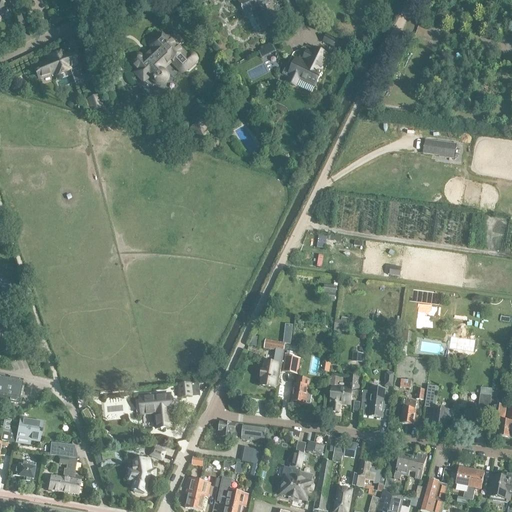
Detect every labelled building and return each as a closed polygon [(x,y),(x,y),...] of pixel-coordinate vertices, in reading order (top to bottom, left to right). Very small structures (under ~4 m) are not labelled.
[(0,0),(0,9),(11,5),(8,0),(0,0)] [(270,3),(268,0),(236,0),(245,16),(254,12),(263,30),(274,25),(265,6),(270,3)] [(133,73),(144,85),(150,80),(153,83),(154,84),(157,86),(160,87),(163,86),(166,85),(168,83),(170,80),(170,77),(169,73),(166,69),(171,65),(179,72),(180,74),(182,74),(185,74),(187,73),(196,64),(197,62),(198,59),(198,57),(196,55),(193,53),(190,53),(187,54),(180,46),(184,42),(174,32),(171,35),(166,37),(163,34),(158,38),(154,37),(152,38),(149,40),(148,42),(148,44),(148,46),(149,48),(150,50),(144,56),(142,54),(140,53),(137,53),(135,54),(132,55),(131,57),(130,59),(130,61),(130,63),(131,65),(135,71),(133,73)] [(274,44),(283,40),(279,32),(271,36),(274,44)] [(337,41),(327,36),(323,42),(334,48),(336,44),(337,42),(337,41)] [(350,49),(337,42),(336,44),(334,48),(347,55),(350,49)] [(267,51),(270,57),(277,54),(274,48),(267,51)] [(48,61),(49,62),(35,69),(37,73),(36,73),(37,75),(38,75),(39,80),(54,75),(55,77),(63,75),(70,71),(70,69),(77,66),(72,54),(65,56),(64,54),(56,56),(48,61)] [(299,79),(315,87),(322,73),(320,72),(325,61),(316,56),(310,67),(296,60),(293,66),(288,63),(283,74),(289,77),(286,82),(295,87),(299,79)] [(87,100),(92,113),(104,109),(99,96),(87,100)] [(203,121),(189,129),(199,146),(202,144),(204,145),(210,141),(210,139),(213,138),(203,121)] [(252,129),(265,150),(272,146),(258,125),(252,129)] [(191,137),(185,140),(188,146),(194,142),(191,137)] [(212,140),(209,150),(217,152),(219,142),(218,141),(213,139),(212,140)] [(456,144),(425,140),(423,155),(454,159),(456,144)] [(307,141),(304,147),(309,150),(313,144),(307,141)] [(325,249),(327,237),(319,236),(317,248),(325,249)] [(389,276),(400,277),(402,268),(391,267),(389,276)] [(322,301),(334,302),(336,288),(324,286),(322,301)] [(401,333),(392,333),(392,341),(400,342),(401,333)] [(452,337),(450,349),(475,353),(477,340),(452,337)] [(275,389),(275,388),(278,388),(284,353),(285,344),(266,340),(264,349),(276,351),(273,366),(263,364),(259,387),(275,389)] [(283,371),(296,374),(298,361),(289,359),(292,344),(287,344),(283,371)] [(353,354),(353,362),(363,363),(363,355),(353,354)] [(457,355),(456,360),(460,363),(464,361),(464,356),(461,354),(457,355)] [(386,373),(385,387),(393,388),(394,374),(386,373)] [(0,401),(18,405),(23,380),(0,375),(0,401)] [(349,376),(348,390),(332,388),(329,413),(339,414),(340,404),(349,405),(349,402),(351,402),(352,396),(358,397),(360,377),(349,376)] [(401,380),(400,389),(410,390),(411,381),(401,380)] [(304,381),(303,387),(294,385),(291,402),(293,402),(293,404),(296,404),(297,403),(310,405),(312,394),(307,393),(309,381),(304,381)] [(200,396),(199,384),(178,386),(180,397),(192,396),(192,397),(200,396)] [(428,388),(425,407),(433,409),(435,409),(438,389),(428,388)] [(382,419),(385,391),(380,391),(378,402),(370,401),(371,393),(363,392),(361,412),(364,412),(363,417),(376,419),(377,420),(380,421),(380,419),(382,419)] [(140,398),(141,400),(135,401),(137,413),(142,413),(142,414),(162,412),(162,414),(171,413),(170,395),(140,398)] [(464,428),(465,430),(469,430),(470,429),(476,429),(477,420),(480,420),(480,418),(488,419),(491,403),(492,396),(480,395),(479,406),(471,405),(470,412),(464,412),(463,428),(464,428)] [(467,397),(460,397),(459,408),(466,408),(467,397)] [(401,424),(414,426),(417,403),(403,401),(401,424)] [(495,438),(504,439),(505,423),(504,423),(505,408),(492,407),(491,416),(494,417),(493,422),(495,422),(494,431),(495,431),(495,438)] [(93,418),(88,409),(82,412),(87,422),(93,418)] [(452,411),(435,409),(433,409),(432,415),(434,416),(432,426),(438,427),(439,428),(443,429),(444,427),(445,428),(446,420),(450,421),(452,411)] [(15,444),(19,418),(12,417),(8,443),(15,444)] [(19,419),(15,444),(29,446),(30,446),(31,441),(39,442),(43,422),(19,419)] [(240,425),(220,423),(219,432),(221,432),(220,438),(232,439),(233,434),(242,435),(242,440),(264,443),(266,428),(240,425)] [(325,447),(309,443),(306,453),(322,457),(325,447)] [(49,456),(77,459),(77,456),(74,446),(51,444),(49,456)] [(346,444),(344,454),(355,456),(357,446),(346,444)] [(162,462),(167,452),(153,447),(149,457),(162,462)] [(335,447),(332,462),(341,464),(344,448),(335,447)] [(253,454),(243,452),(241,462),(259,465),(262,452),(253,450),(253,454)] [(293,498),(300,466),(301,467),(302,462),(304,456),(304,455),(294,453),(291,467),(294,468),(291,478),(285,476),(280,495),(293,498)] [(413,458),(412,458),(408,473),(410,473),(416,475),(415,480),(421,481),(427,457),(414,454),(413,458)] [(408,473),(412,458),(400,455),(394,479),(400,481),(401,476),(408,478),(410,473),(408,473)] [(59,458),(58,465),(67,466),(68,466),(69,459),(59,458)] [(205,460),(194,458),(192,466),(204,468),(205,460)] [(69,459),(68,466),(67,466),(66,470),(70,471),(69,476),(69,477),(67,489),(64,488),(63,493),(78,495),(80,482),(81,482),(82,477),(75,476),(77,460),(69,459)] [(144,495),(144,494),(147,495),(148,492),(149,488),(148,488),(149,482),(157,483),(157,478),(157,470),(153,470),(152,460),(151,460),(151,459),(132,462),(133,470),(128,471),(127,477),(128,483),(133,484),(131,491),(134,492),(134,493),(134,494),(143,496),(144,495)] [(322,461),(314,510),(313,511),(319,511),(320,508),(325,509),(333,463),(322,461)] [(15,466),(13,476),(23,478),(22,482),(31,484),(34,465),(21,463),(21,467),(15,466)] [(383,490),(384,486),(379,485),(382,471),(370,469),(371,465),(361,463),(356,488),(364,489),(369,490),(368,495),(374,496),(375,494),(376,491),(373,491),(374,488),(364,485),(365,481),(373,482),(373,484),(378,485),(377,491),(382,493),(383,490)] [(300,466),(293,498),(306,501),(311,483),(305,482),(309,469),(301,467),(300,466)] [(455,485),(468,488),(471,472),(458,469),(455,485)] [(50,477),(48,490),(63,493),(64,488),(67,489),(69,477),(69,476),(70,471),(66,470),(64,470),(63,479),(50,477)] [(483,474),(471,472),(467,493),(464,493),(463,499),(472,501),(474,489),(481,490),(483,474)] [(511,503),(511,497),(511,474),(503,472),(502,477),(491,475),(487,495),(493,497),(492,499),(511,503)] [(349,486),(356,487),(358,475),(351,474),(349,486)] [(223,511),(232,511),(237,493),(226,491),(228,479),(222,477),(217,502),(225,504),(223,511)] [(185,509),(194,510),(201,482),(189,479),(186,494),(188,495),(185,509)] [(384,486),(383,490),(392,492),(395,481),(387,479),(385,486),(384,486)] [(441,511),(448,486),(428,481),(420,511),(441,511)] [(211,484),(201,482),(194,510),(201,511),(202,511),(205,498),(207,499),(211,484)] [(337,487),(332,511),(349,511),(353,490),(337,487)] [(415,498),(423,500),(426,490),(418,488),(415,498)] [(381,498),(380,499),(377,511),(381,511),(397,511),(398,510),(401,511),(405,496),(392,492),(383,490),(382,493),(381,497),(381,498)] [(248,495),(237,493),(232,511),(241,511),(243,504),(246,505),(248,495)] [(377,511),(380,499),(373,497),(368,511),(377,511)] [(467,506),(469,500),(463,499),(458,498),(457,504),(467,506)]
